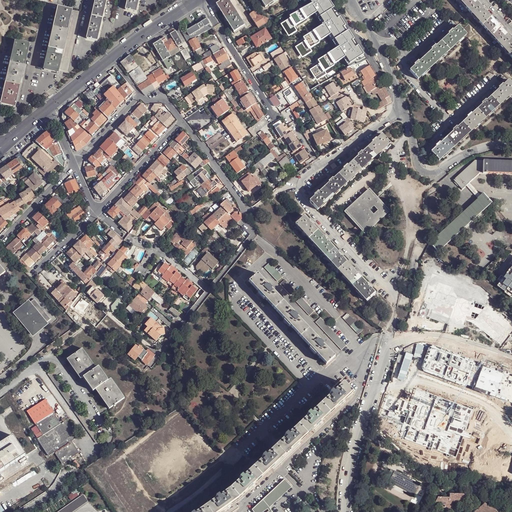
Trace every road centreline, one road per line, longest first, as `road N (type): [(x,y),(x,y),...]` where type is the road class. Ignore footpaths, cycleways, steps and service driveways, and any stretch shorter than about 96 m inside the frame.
road 1 (residential): [(345,511),(357,437),(394,340),(444,337),(511,359)]
road 2 (residential): [(402,109),(301,183),(305,202),(394,291)]
road 3 (residential): [(182,121),(245,207),(253,235),(209,289)]
road 4 (residential): [(402,109),(425,173),(511,142)]
road 5 (residential): [(199,0),(277,115)]
road 6 (unclassified): [(36,365),(57,361),(109,433),(91,445)]
road 7 (residential): [(182,121),(95,212)]
road 8 (residential): [(331,0),(399,100)]
